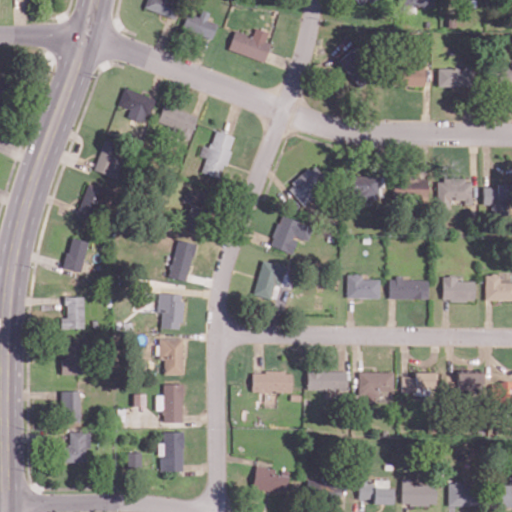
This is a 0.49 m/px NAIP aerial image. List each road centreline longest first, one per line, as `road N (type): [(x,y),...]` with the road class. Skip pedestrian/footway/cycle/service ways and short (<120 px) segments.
road 1 (residential): [(311,0),(217,293),(217,511)]
road 2 (secondary): [(84,37),(9,272),(4,511)]
road 3 (residential): [(84,37),(338,128),(511,133)]
road 4 (residential): [(214,332),(511,335)]
road 5 (residential): [(0,502),(129,501),(217,511)]
